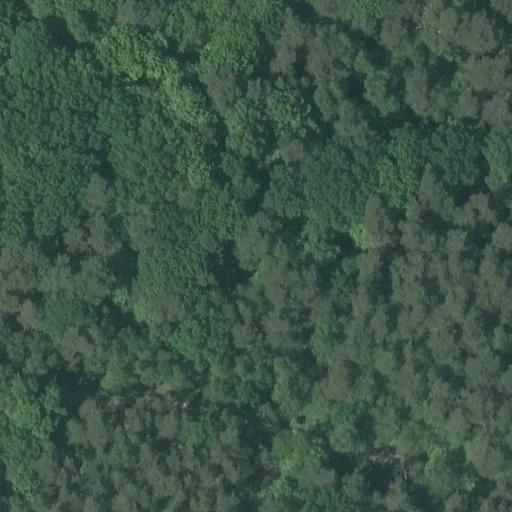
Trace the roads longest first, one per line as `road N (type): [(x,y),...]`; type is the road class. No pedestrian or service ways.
road 1 (track): [(325,0),(291,82),(260,121),(255,244),(247,260),(141,339),(81,398)]
road 2 (unknown): [(511,502),(396,460),(211,414)]
road 3 (track): [(278,511),(211,414),(81,398)]
road 4 (track): [(0,485),(42,451),(81,398)]
